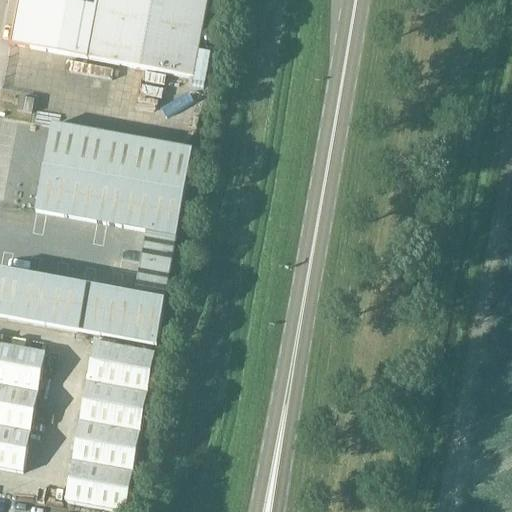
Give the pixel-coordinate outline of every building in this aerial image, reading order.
[(17,0),(9,46),(193,80),(207,0),(17,0)] [(31,115),(33,102),(19,100),(16,113),(31,115)] [(79,222),(95,136),(52,128),(35,214),(79,222)] [(124,231),(140,144),(95,136),(79,222),(124,231)] [(192,153),(140,144),(124,231),(146,235),(176,240),(192,153)] [(170,272),(176,240),(146,235),(140,267),(170,272)] [(164,304),(170,272),(140,267),(134,299),(164,304)] [(0,319),(15,322),(23,278),(0,273),(0,319)] [(44,328),(52,283),(23,278),(15,322),(44,328)] [(72,333),(80,289),(52,283),(44,328),(72,333)] [(101,338),(109,294),(80,289),(72,333),(101,338)] [(156,348),(164,304),(134,299),(109,294),(101,338),(156,348)] [(94,345),(86,385),(147,396),(154,356),(94,345)] [(0,348),(0,389),(37,396),(44,356),(0,348)] [(140,436),(147,396),(86,385),(79,424),(140,436)] [(0,430),(30,436),(37,396),(0,389),(0,430)] [(109,511),(125,511),(140,436),(79,424),(65,504),(109,511)] [(0,471),(23,475),(30,436),(0,430),(0,471)]
